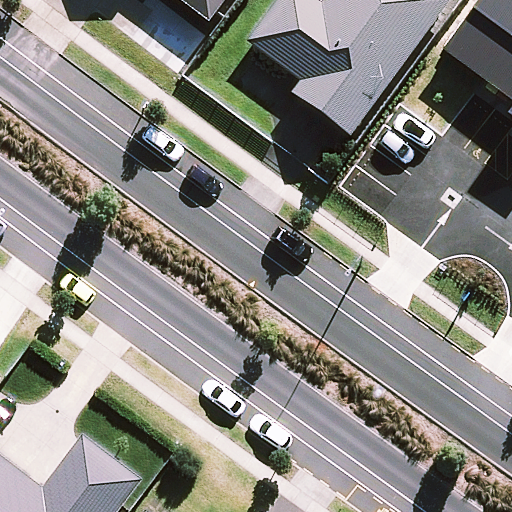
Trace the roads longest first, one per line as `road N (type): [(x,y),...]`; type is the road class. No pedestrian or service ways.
road 1 (tertiary): [(0,73),(511,451)]
road 2 (tertiary): [(455,511),(0,170)]
